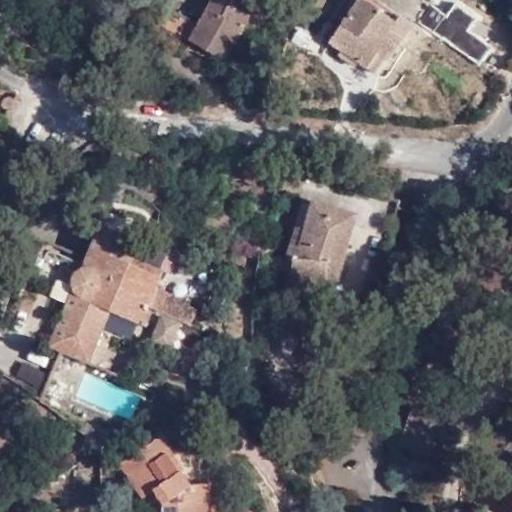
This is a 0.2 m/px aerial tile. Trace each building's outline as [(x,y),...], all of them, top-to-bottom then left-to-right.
[(244,0),(208,0),(188,36),(225,58),(251,13),(241,6),(244,0)] [(397,15),(374,0),(356,0),(333,35),(375,62),(386,45),(380,40),(397,15)] [(441,0),(427,0),(419,14),(444,30),(456,10),(441,0)] [(237,201),(213,194),(203,227),(227,234),(237,201)] [(289,254),(295,256),(292,287),(328,290),(330,267),(342,268),(359,209),(315,196),(308,223),(299,220),(289,254)] [(50,345),(87,361),(113,310),(147,324),(154,307),(150,305),(152,301),(161,281),(166,272),(169,272),(174,270),(177,266),(179,262),(180,258),(179,253),(178,249),(175,246),(171,243),(165,242),(161,241),(157,242),(153,245),(103,223),(85,266),(82,267),(78,267),(73,270),(70,273),(68,277),(68,281),(69,287),(73,293),(50,345)] [(161,281),(152,301),(194,320),(202,304),(192,300),(194,296),(161,281)] [(178,315),(160,310),(150,335),(168,344),(178,315)] [(442,389),(410,378),(396,418),(429,429),(442,389)] [(103,440),(113,432),(110,425),(83,418),(79,430),(96,445),(103,440)] [(160,427),(121,450),(142,487),(153,480),(164,498),(165,511),(213,511),(211,480),(188,482),(177,467),(183,464),(160,427)]
